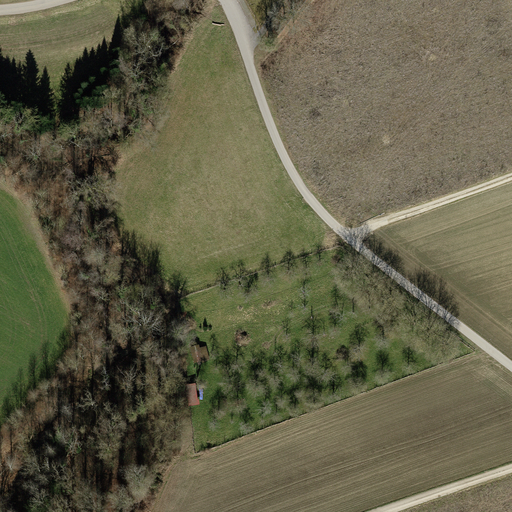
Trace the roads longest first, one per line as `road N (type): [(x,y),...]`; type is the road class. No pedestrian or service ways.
road 1 (track): [(511,175),(343,236)]
road 2 (track): [(511,466),(379,511)]
